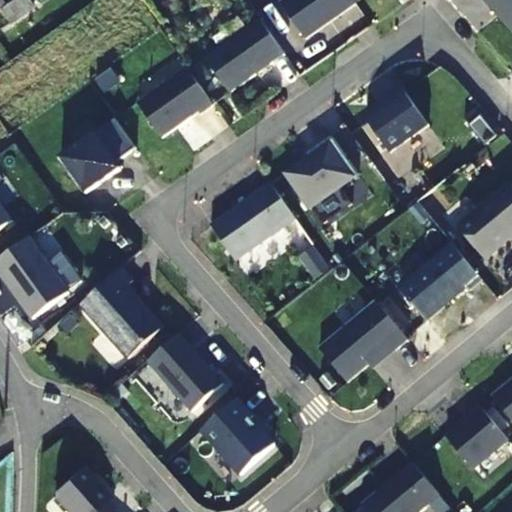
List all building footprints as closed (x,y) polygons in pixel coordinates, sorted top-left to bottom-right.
[(0,11),(10,25),(34,8),(28,0),(14,0),(7,6),(0,10),(0,11)] [(358,5),(353,0),(288,0),(281,5),(307,41),(358,5)] [(511,0),(482,0),(511,33),(511,0)] [(286,56),(261,20),(206,59),(231,94),(286,56)] [(215,107),(189,69),(139,104),(163,139),(200,114),(202,116),(215,107)] [(369,122),(391,153),(430,126),(405,91),(391,100),(393,103),(369,122)] [(118,164),(138,149),(118,120),(62,160),(87,195),(122,170),(118,164)] [(354,205),(342,189),(361,176),(333,137),(307,155),(310,159),(286,175),(311,210),(314,209),(325,225),(354,205)] [(511,183),(459,228),(486,261),(511,239),(511,183)] [(237,262),(297,220),(272,185),(212,227),(237,262)] [(0,203),(0,230),(13,222),(0,203)] [(72,294),(31,239),(0,261),(0,272),(17,296),(20,296),(25,302),(23,304),(35,320),(72,294)] [(483,281),(453,245),(400,289),(427,322),(468,288),(471,291),(483,281)] [(122,269),(81,305),(128,360),(164,329),(128,287),(134,282),(122,269)] [(409,341),(377,302),(321,349),(349,383),(393,347),(396,351),(409,341)] [(180,333),(148,362),(192,412),(224,384),(180,333)] [(511,420),(511,381),(493,398),(511,420)] [(240,399),(203,431),(243,475),(277,445),(252,419),(255,416),(240,399)] [(474,470),(510,440),(482,407),(447,437),(474,470)] [(367,511),(422,511),(442,496),(414,463),(363,506),(367,511)] [(57,497),(70,511),(112,511),(106,505),(113,498),(85,467),(58,492),(57,497)]
